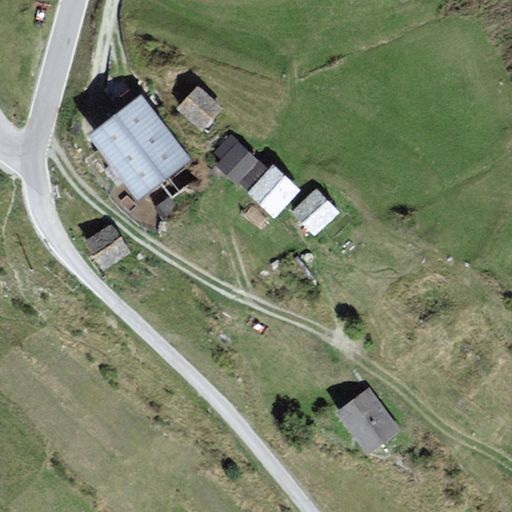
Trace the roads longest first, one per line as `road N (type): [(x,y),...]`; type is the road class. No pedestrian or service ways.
road 1 (track): [(36,142),(133,231),(239,296),(334,339),(447,429),(511,466)]
road 2 (unclassified): [(35,158),(43,213),(61,246),(217,402),(310,511)]
road 3 (unclassified): [(74,0),(35,158)]
